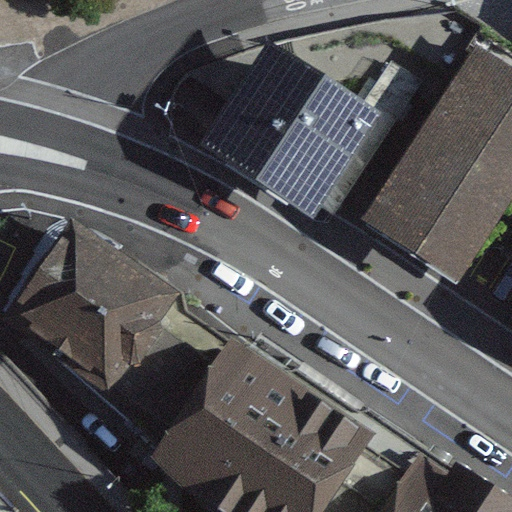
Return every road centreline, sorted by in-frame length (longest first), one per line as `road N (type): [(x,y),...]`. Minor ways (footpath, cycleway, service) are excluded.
road 1 (primary): [(511,414),(228,226),(53,154)]
road 2 (residential): [(53,154),(74,105),(104,68),(183,24),(250,0)]
